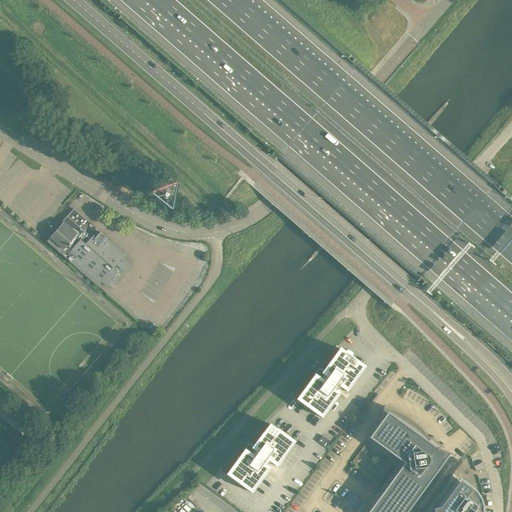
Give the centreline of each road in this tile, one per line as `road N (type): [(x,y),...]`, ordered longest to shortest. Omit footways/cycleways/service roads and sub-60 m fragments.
road 1 (tertiary): [(447,325),(71,0)]
road 2 (unclassified): [(497,511),(480,443),(375,337),(356,303),(511,124)]
road 3 (motorway): [(149,0),(511,312)]
road 4 (motorway): [(511,242),(233,0)]
road 5 (unclassified): [(29,511),(208,283),(215,232)]
road 6 (unclassified): [(215,232),(262,209),(426,24)]
road 7 (track): [(153,511),(356,303)]
road 8 (unclassified): [(215,232),(160,228),(125,212),(0,133)]
